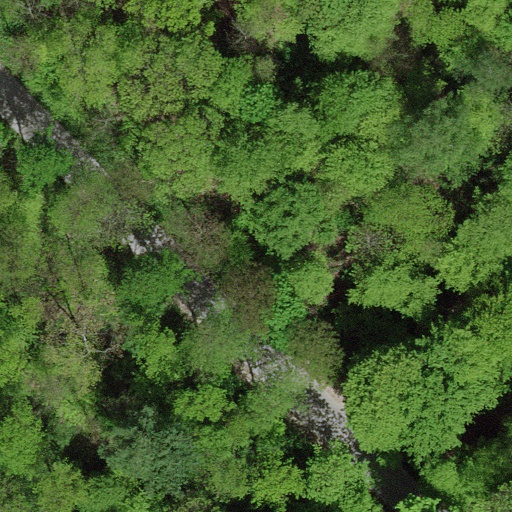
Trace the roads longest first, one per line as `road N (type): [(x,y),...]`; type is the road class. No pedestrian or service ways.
road 1 (unclassified): [(0,75),(423,511)]
road 2 (track): [(511,266),(424,336),(340,430)]
